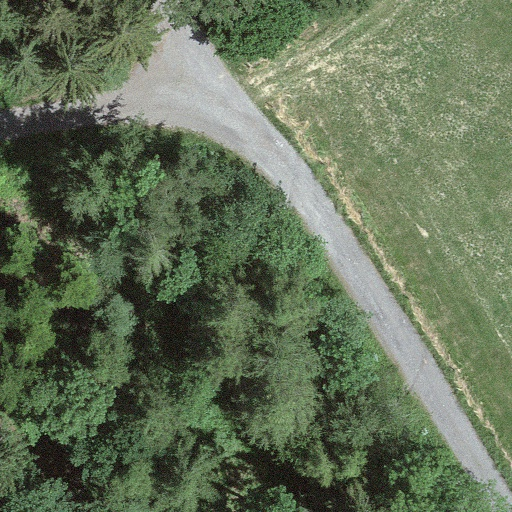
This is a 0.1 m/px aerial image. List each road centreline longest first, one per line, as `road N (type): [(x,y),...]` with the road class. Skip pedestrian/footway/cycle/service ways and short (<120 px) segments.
road 1 (track): [(511,506),(365,279),(260,148)]
road 2 (track): [(260,148),(172,125),(118,121),(0,132)]
road 3 (track): [(173,0),(260,148)]
